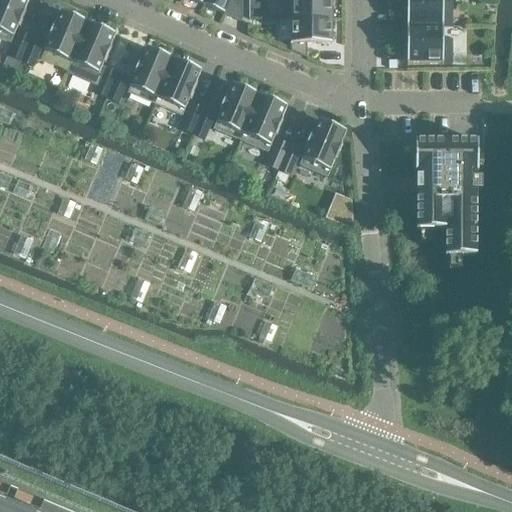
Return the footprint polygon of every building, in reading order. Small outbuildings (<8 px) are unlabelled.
[(0,0),(0,40),(10,44),(18,27),(19,28),(25,12),(24,12),(29,0),(0,0)] [(204,0),(202,6),(224,15),(230,0),(204,0)] [(230,0),(224,15),(242,23),(241,0),(230,0)] [(281,0),(281,20),(331,20),(331,0),(281,0)] [(406,0),(406,27),(451,27),(451,4),(443,4),(442,0),(406,0)] [(44,52),(40,61),(67,73),(88,24),(61,12),(56,25),(54,24),(48,40),(49,41),(44,52)] [(281,20),(281,21),(290,21),(290,52),(306,59),(306,45),(331,45),(331,20),(281,20)] [(67,73),(66,75),(97,88),(105,69),(102,67),(103,64),(104,64),(111,48),(110,48),(115,35),(88,24),(67,73)] [(443,28),(451,28),(451,27),(406,27),(407,65),(451,65),(451,41),(443,41),(443,28)] [(21,63),(32,37),(20,32),(9,58),(21,63)] [(32,68),(43,42),(32,37),(21,63),(32,68)] [(134,77),(127,94),(154,106),(173,60),(146,49),(141,61),(140,61),(133,76),(134,77)] [(173,60),(154,106),(182,117),(189,100),(190,101),(197,85),(196,84),(201,72),(173,60)] [(397,61),(389,61),(389,69),(397,69),(397,61)] [(97,88),(94,95),(106,100),(117,74),(105,69),(97,88)] [(117,74),(106,100),(118,104),(129,79),(117,74)] [(220,113),(213,130),(240,142),(259,97),(232,85),(227,98),(225,97),(219,113),(220,113)] [(259,97),(240,142),(267,153),(274,136),(276,137),(282,121),(281,121),(287,108),(259,97)] [(192,136),(203,110),(191,105),(180,131),(192,136)] [(204,141),(215,115),(203,110),(192,136),(204,141)] [(306,149),(299,167),(327,178),(334,161),(335,162),(342,146),(341,145),(346,133),(318,121),(313,134),(311,133),(305,149),(306,149)] [(278,172),(289,146),(277,141),(266,167),(278,172)] [(477,143),(415,142),(415,148),(415,163),(415,178),(415,192),(416,225),(416,231),(445,231),(445,257),(476,257),(476,179),(476,174),(477,174),(477,143)] [(289,177),(300,151),(289,146),(278,172),(289,177)] [(328,216),(327,219),(352,229),(351,203),(336,197),(328,216)]
